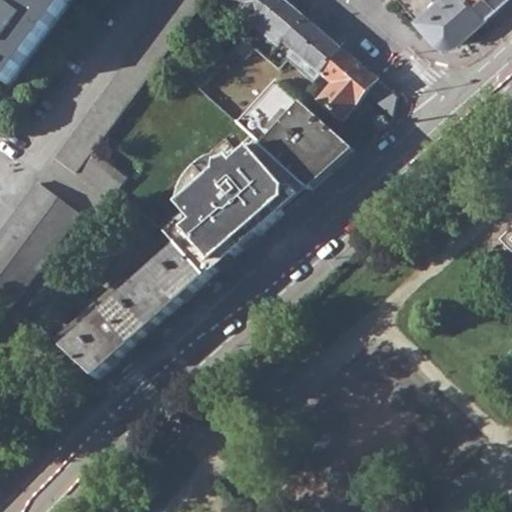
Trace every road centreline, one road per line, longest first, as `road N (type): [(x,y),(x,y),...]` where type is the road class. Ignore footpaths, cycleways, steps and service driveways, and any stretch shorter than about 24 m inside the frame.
road 1 (tertiary): [(20,511),(128,400),(455,114)]
road 2 (residential): [(455,114),(325,0)]
